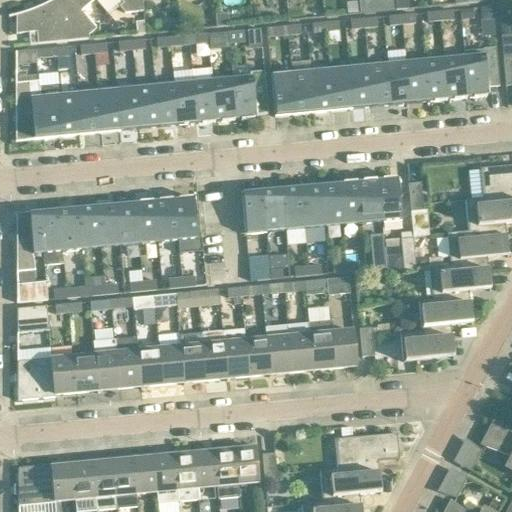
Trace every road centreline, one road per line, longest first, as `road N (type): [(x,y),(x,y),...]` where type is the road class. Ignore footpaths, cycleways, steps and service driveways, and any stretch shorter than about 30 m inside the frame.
road 1 (residential): [(511,135),(0,184)]
road 2 (residential): [(0,440),(462,396)]
road 3 (residential): [(400,511),(462,396)]
